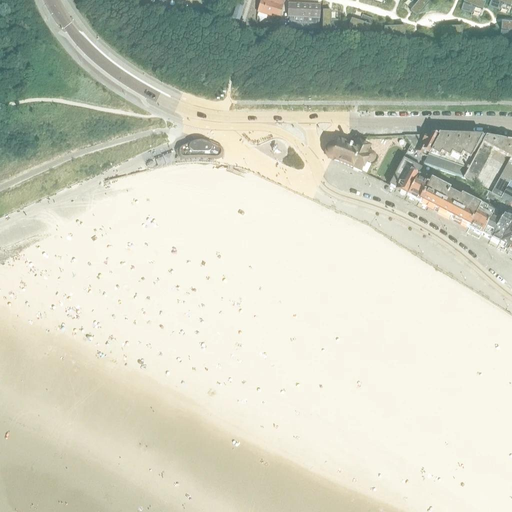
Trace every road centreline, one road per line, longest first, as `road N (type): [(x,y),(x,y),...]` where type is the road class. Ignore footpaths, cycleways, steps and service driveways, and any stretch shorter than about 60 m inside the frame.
road 1 (residential): [(308,116),(310,157),(325,187),(430,232),(511,296)]
road 2 (residential): [(0,224),(181,141),(193,116)]
road 3 (residential): [(511,125),(308,116)]
road 4 (residential): [(193,116),(121,76),(51,0)]
